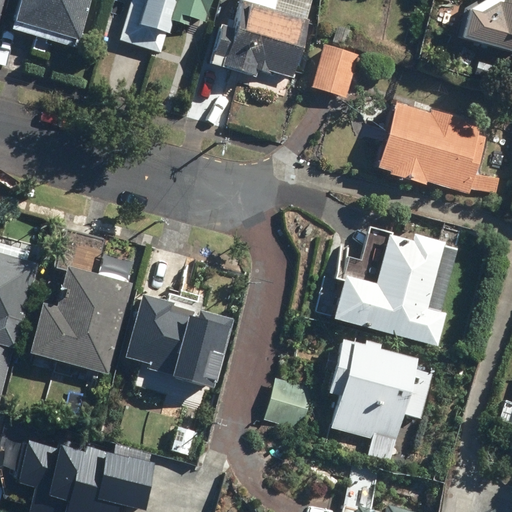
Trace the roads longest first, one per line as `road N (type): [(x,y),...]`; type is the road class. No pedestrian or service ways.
road 1 (unknown): [(194,184),(237,160),(294,153),(511,205)]
road 2 (residential): [(243,198),(0,132)]
road 3 (unknown): [(243,198),(255,233),(221,381)]
